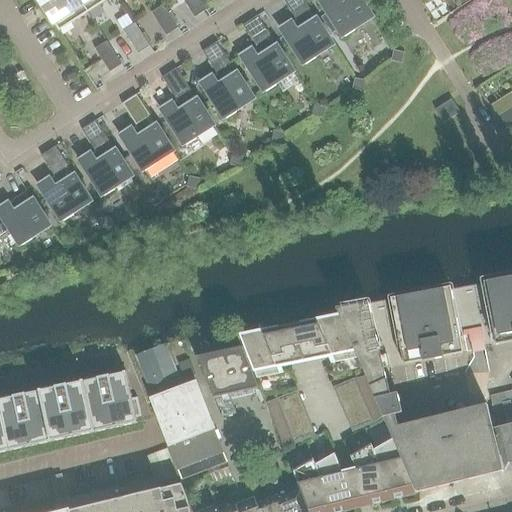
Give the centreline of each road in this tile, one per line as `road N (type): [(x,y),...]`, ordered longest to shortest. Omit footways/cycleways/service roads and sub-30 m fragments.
road 1 (residential): [(77,124),(260,0)]
road 2 (residential): [(77,124),(0,12)]
